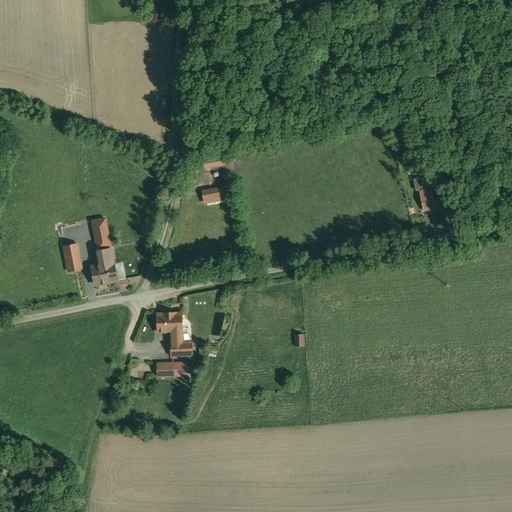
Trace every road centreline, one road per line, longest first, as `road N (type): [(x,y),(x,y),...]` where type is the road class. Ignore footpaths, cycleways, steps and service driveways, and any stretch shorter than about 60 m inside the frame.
road 1 (track): [(222,284),(511,226)]
road 2 (unclassified): [(222,284),(0,326)]
